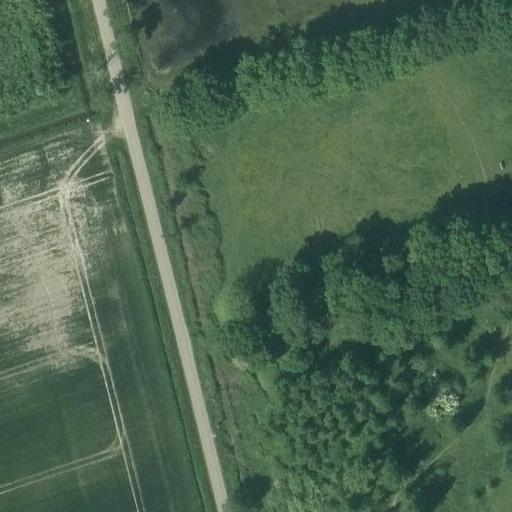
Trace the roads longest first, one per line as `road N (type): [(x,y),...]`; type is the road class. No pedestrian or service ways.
road 1 (unclassified): [(219,511),(96,0)]
road 2 (track): [(124,118),(511,4)]
